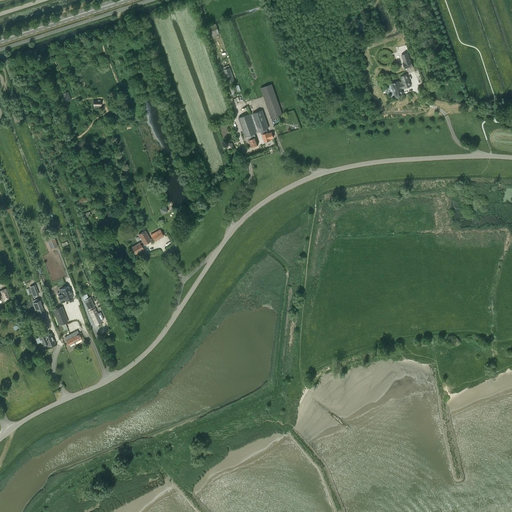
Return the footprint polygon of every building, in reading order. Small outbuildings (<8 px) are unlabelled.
[(216,24),(209,27),(212,35),(219,32),(216,24)] [(402,63),(404,68),(413,65),(411,60),(410,61),(407,53),(402,55),(404,63),(402,63)] [(228,83),(234,81),(229,68),(224,70),(228,83)] [(404,88),(410,86),(406,75),(400,77),(403,84),(400,85),(399,81),(390,84),(395,97),(403,94),(401,89),(404,87),(404,88)] [(271,118),(282,114),(271,84),(261,88),(271,118)] [(70,100),(67,91),(62,93),(65,102),(70,100)] [(261,131),(265,142),(270,140),(269,139),(273,137),(271,133),(268,134),(266,129),(268,128),(261,110),(252,114),(259,132),(261,131)] [(247,136),(251,147),(258,145),(254,134),(256,133),(249,114),(239,117),(245,136),(247,136)] [(109,218),(115,216),(113,209),(107,211),(109,218)] [(156,234),(151,236),(154,241),(159,238),(163,236),(160,230),(155,232),(156,234)] [(135,253),(143,249),(141,246),(144,244),(144,245),(151,241),(145,231),(138,234),(143,243),(141,244),(140,243),(132,248),(135,253)] [(58,246),(53,235),(46,237),(51,249),(58,246)] [(70,292),(68,286),(61,289),(63,293),(58,295),(60,301),(65,299),(65,301),(73,298),(71,295),(72,295),(71,292),(70,292)] [(0,297),(3,297),(4,301),(10,299),(6,289),(1,291),(2,295),(0,295),(0,297)] [(45,315),(42,307),(40,300),(33,303),(35,310),(37,309),(40,317),(45,315)] [(58,324),(67,321),(62,306),(53,310),(58,324)] [(98,315),(96,311),(95,309),(90,311),(96,325),(101,322),(101,321),(103,320),(100,313),(98,315)] [(70,334),(74,342),(81,339),(77,331),(70,334)] [(46,335),(46,333),(38,336),(42,345),(47,343),(48,346),(55,343),(51,333),(46,335)] [(74,342),(70,334),(65,337),(69,345),(74,342)]
